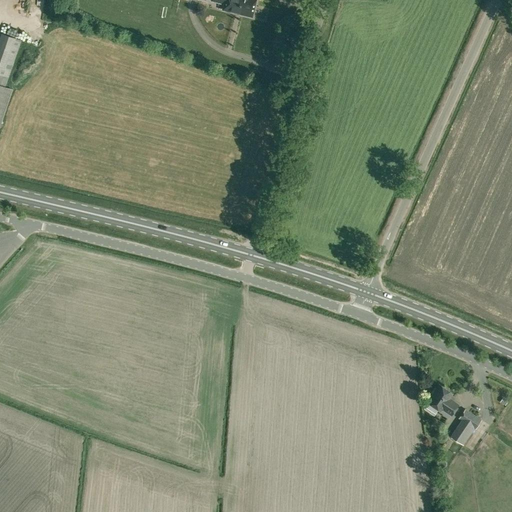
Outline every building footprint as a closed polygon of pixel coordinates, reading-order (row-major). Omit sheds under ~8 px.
[(211,0),(211,1),(224,4),(223,10),(252,17),(256,0),(211,0)] [(0,124),(12,89),(5,87),(21,40),(2,34),(0,38),(0,124)] [(435,323),(436,318),(411,309),(409,314),(435,323)] [(432,395),(427,402),(440,410),(442,408),(451,415),(458,405),(448,398),(452,393),(439,384),(436,388),(435,388),(431,393),(432,395)] [(481,420),(465,409),(459,418),(461,420),(450,437),(463,445),(474,428),(475,429),(481,420)]
